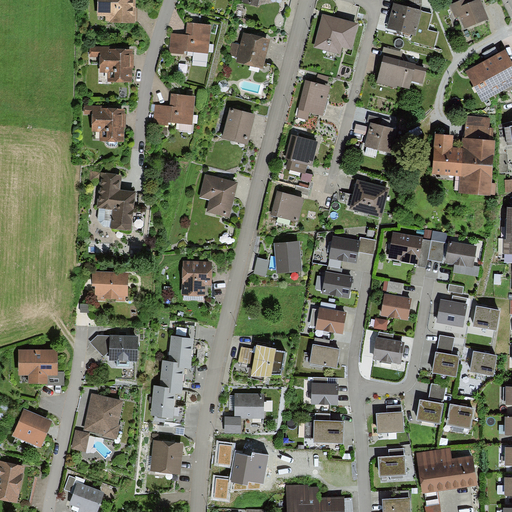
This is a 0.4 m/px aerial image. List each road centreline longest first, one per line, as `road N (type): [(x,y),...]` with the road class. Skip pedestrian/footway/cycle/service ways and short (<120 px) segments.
road 1 (residential): [(197,511),(221,338),(306,0)]
road 2 (residential): [(329,192),(376,2)]
road 3 (residential): [(47,511),(83,324)]
road 4 (residential): [(170,0),(147,71),(133,173)]
road 5 (residential): [(430,279),(411,381),(354,389)]
road 6 (residential): [(365,511),(354,389)]
